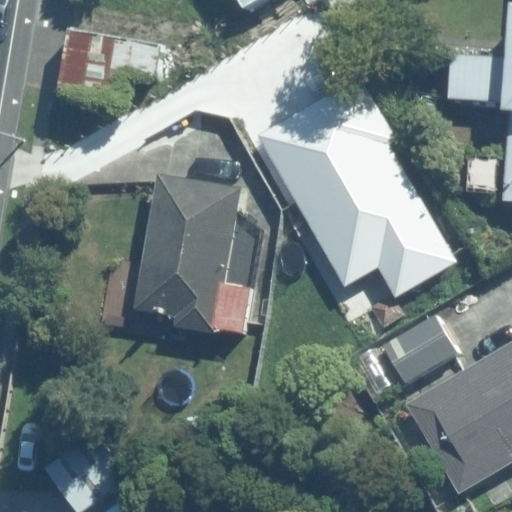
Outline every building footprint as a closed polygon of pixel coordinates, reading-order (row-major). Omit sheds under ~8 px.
[(243,0),(250,11),(267,0),(243,0)] [(357,3),(355,0),(333,0),(340,12),(357,3)] [(160,76),(165,45),(76,28),(64,91),(121,102),(127,70),(160,76)] [(511,55),(454,52),(450,98),(511,103),(511,106),(503,200),(511,200),(511,55)] [(355,123),(241,105),(233,159),(250,161),(246,191),(306,200),(313,155),(350,161),(355,123)] [(237,185),(161,173),(135,310),(178,317),(175,328),(217,333),(218,329),(247,333),(254,283),(230,282),(243,191),(244,185),(237,185)] [(406,384),(461,351),(438,313),(385,346),(406,384)] [(511,464),(511,343),(410,404),(462,493),(511,464)] [(97,431),(46,468),(78,511),(82,511),(130,477),(97,431)] [(511,491),(502,474),(483,484),(493,501),(511,491)]
